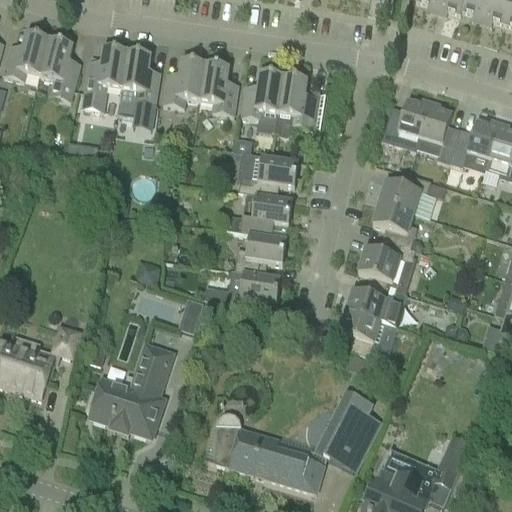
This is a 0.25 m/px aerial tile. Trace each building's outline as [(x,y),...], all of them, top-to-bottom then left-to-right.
[(437,15),(441,0),(417,0),(415,8),(437,15)] [(441,0),(437,15),(459,22),(465,0),(441,0)] [(482,25),(489,0),(465,0),(459,22),(460,22),(461,18),(482,25)] [(504,31),(511,4),(511,0),(509,0),(489,0),(482,25),(504,31)] [(5,73),(2,83),(23,89),(25,80),(39,84),(49,47),(26,41),(21,56),(11,54),(10,53),(5,73)] [(49,47),(39,84),(53,87),(49,104),(69,109),(74,91),(80,72),(78,71),(68,69),(72,53),(49,47)] [(85,89),(81,115),(102,119),(106,94),(120,96),(126,59),(103,56),(101,68),(90,67),(90,70),(88,69),(85,89)] [(119,102),(116,122),(134,125),(139,126),(142,109),(154,111),(155,111),(156,100),(159,80),(158,80),(148,79),(150,63),(126,59),(120,96),(119,102)] [(163,101),(162,112),(183,115),(184,107),(199,109),(204,72),(181,68),(178,83),(168,82),(166,81),(163,101)] [(204,72),(199,109),(213,111),(211,120),(233,123),(234,112),(238,93),(236,92),(226,91),(228,75),(204,72)] [(241,114),(240,124),(260,128),(259,134),(274,137),(277,121),(283,84),(259,80),(257,96),(246,94),(245,94),(241,114)] [(274,137),(274,140),(278,141),(278,145),(285,146),(295,138),(296,133),(319,137),(324,103),(320,102),(305,99),(305,96),(306,88),(283,84),(277,121),(274,137)] [(419,145),(429,114),(406,107),(403,119),(391,115),(381,149),(400,155),(403,155),(415,159),(419,145)] [(449,172),(459,137),(447,134),(451,121),(429,114),(419,145),(441,152),(436,168),(449,172)] [(488,166),(498,135),(475,128),(471,141),(459,137),(449,172),(462,176),(467,160),(488,166)] [(488,166),(485,178),(507,185),(511,186),(511,139),(498,135),(488,166)] [(66,148),(63,164),(79,167),(81,151),(66,148)] [(164,162),(165,151),(155,150),(154,162),(164,162)] [(294,195),(298,170),(278,167),(260,164),(240,161),(239,172),(237,187),(239,187),(237,200),(245,202),(271,205),(273,192),(294,195)] [(426,202),(430,189),(406,182),(402,194),(385,189),(378,211),(413,221),(419,200),(426,202)] [(288,234),(292,208),(271,205),(245,202),(242,223),(243,224),(239,226),(239,225),(228,223),(225,238),(248,242),(265,244),(271,245),(273,232),(288,234)] [(126,222),(128,210),(111,207),(109,219),(126,222)] [(410,257),(416,235),(409,233),(413,221),(378,211),(372,232),(389,238),(385,249),(410,257)] [(108,224),(107,237),(127,238),(128,226),(108,224)] [(282,273),(286,247),(271,245),(265,244),(248,242),(246,257),(237,256),(233,279),(242,280),(258,283),(261,269),(282,273)] [(414,246),(410,256),(420,259),(422,253),(419,247),(414,246)] [(365,255),(357,281),(368,284),(391,291),(398,293),(403,295),(407,280),(414,258),(410,257),(385,249),(382,261),(365,255)] [(511,265),(510,265),(503,288),(511,290),(511,265)] [(139,268),(133,286),(151,293),(157,274),(139,268)] [(276,311),(279,286),(258,283),(242,280),(233,279),(230,279),(224,315),(228,316),(257,326),(258,323),(254,308),(276,311)] [(406,303),(396,300),(398,293),(391,291),(368,284),(363,301),(352,298),(345,319),(397,335),(403,314),(406,303)] [(511,290),(503,288),(504,288),(500,300),(493,322),(505,326),(511,327),(511,290)] [(462,319),(465,307),(449,302),(445,314),(462,319)] [(192,341),(202,311),(186,306),(177,336),(192,341)] [(386,370),(397,335),(345,319),(338,341),(355,347),(351,359),(386,370)] [(487,333),(481,354),(499,361),(502,363),(503,362),(506,351),(511,352),(511,327),(505,326),(501,337),(487,333)] [(454,343),(457,332),(451,330),(445,333),(443,340),(454,343)] [(458,333),(455,344),(466,347),(468,340),(465,335),(458,333)] [(72,366),(80,341),(60,335),(50,365),(37,361),(34,360),(33,363),(13,357),(14,354),(0,349),(0,394),(40,407),(51,372),(54,373),(58,361),(72,366)] [(225,335),(215,341),(216,351),(226,356),(235,351),(234,340),(225,335)] [(92,399),(85,418),(90,420),(88,425),(109,432),(107,438),(128,445),(130,439),(151,446),(163,407),(157,405),(172,361),(145,352),(134,386),(127,383),(124,392),(101,385),(99,392),(96,400),(92,399)] [(369,389),(375,370),(350,362),(344,381),(369,389)] [(346,400),(315,460),(351,478),(377,428),(366,422),(371,413),(346,400)] [(241,437),(239,437),(240,434),(240,432),(239,430),(239,428),(238,426),(236,425),(235,423),(233,422),(232,421),(230,421),(228,420),(226,420),(224,420),(222,421),(220,422),(218,423),(217,424),(215,426),(214,427),(214,429),(213,431),(213,433),(214,471),(315,501),(324,473),(276,458),(279,448),(241,436),(241,437)] [(366,508),(364,511),(425,511),(427,507),(437,511),(443,511),(450,497),(469,453),(451,445),(437,477),(419,469),(411,488),(397,482),(396,484),(388,481),(381,478),(377,486),(376,485),(371,496),(367,494),(362,506),(366,508)] [(461,477),(451,500),(464,505),(474,482),(461,477)]
